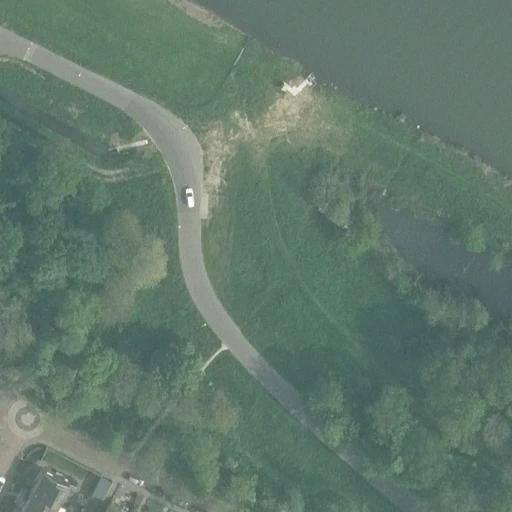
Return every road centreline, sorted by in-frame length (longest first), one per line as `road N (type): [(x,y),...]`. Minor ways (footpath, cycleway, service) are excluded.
road 1 (unclassified): [(425,511),(291,397),(218,314),(191,238),(192,158),(178,132),(128,96),(0,39)]
road 2 (residential): [(224,511),(32,413)]
